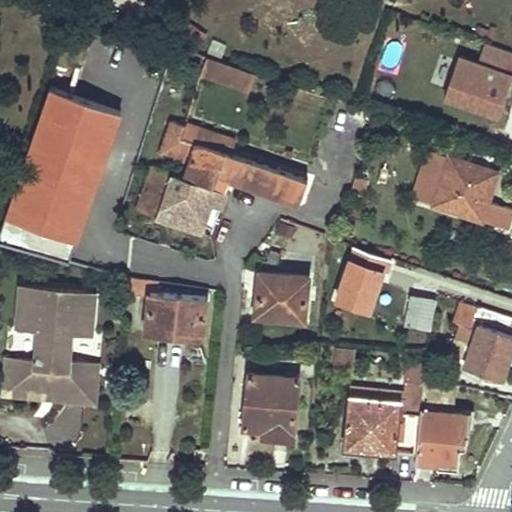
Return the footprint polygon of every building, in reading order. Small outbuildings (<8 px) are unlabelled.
[(496,124),(511,82),(511,53),(484,43),(476,64),(459,58),(442,103),(496,124)] [(203,71),(247,86),(252,71),(207,56),(203,71)] [(49,86),(5,215),(78,240),(122,111),(49,86)] [(189,162),(185,176),(226,190),(230,178),(300,202),(308,178),(231,152),(182,137),(186,124),(172,120),(161,151),(189,162)] [(182,137),(231,152),(236,137),(187,121),(186,124),(182,137)] [(439,189),(435,203),(477,217),(486,191),(491,192),(498,172),(450,156),(439,189)] [(511,160),(503,157),(499,169),(511,173),(511,160)] [(152,164),(138,209),(211,234),(226,190),(185,176),(152,164)] [(429,202),(435,203),(439,189),(434,187),(429,202)] [(477,217),(485,220),(492,200),(489,199),(491,192),(486,191),(477,217)] [(280,221),(277,230),(292,234),(294,226),(280,221)] [(355,246),(337,298),(369,309),(379,281),(376,280),(379,271),(382,272),(387,274),(392,259),(355,246)] [(511,293),(511,259),(511,260),(500,289),(511,293)] [(260,270),(255,314),(304,319),(309,275),(260,270)] [(91,334),(95,291),(21,284),(18,328),(37,329),(34,359),(15,358),(13,385),(84,392),(87,361),(68,359),(70,332),(89,334),(91,334)] [(150,291),(147,331),(203,336),(207,296),(150,291)] [(412,294),(406,323),(430,328),(436,299),(412,294)] [(477,330),(464,365),(503,378),(511,351),(511,316),(478,304),(478,306),(459,299),(453,320),(477,330)] [(333,367),(354,369),(356,348),(335,346),(333,367)] [(13,385),(15,358),(5,357),(2,395),(93,403),(97,362),(87,361),(84,392),(13,385)] [(407,365),(405,391),(405,395),(409,396),(411,402),(421,403),(423,377),(424,367),(407,365)] [(249,372),(244,426),(264,428),(271,429),(270,435),(293,438),(298,377),(249,372)] [(420,412),(416,454),(416,461),(456,465),(457,446),(461,446),(465,445),(467,442),(469,413),(452,412),(441,411),(442,404),(453,405),(456,384),(423,377),(421,403),(420,412)] [(350,386),(349,395),(400,400),(411,402),(409,396),(405,395),(405,391),(350,386)] [(416,454),(420,412),(399,410),(400,400),(349,395),(345,440),(374,443),(374,450),(416,454)] [(400,400),(399,410),(420,412),(421,403),(411,402),(400,400)] [(374,450),(374,443),(345,440),(345,447),(374,450)]
